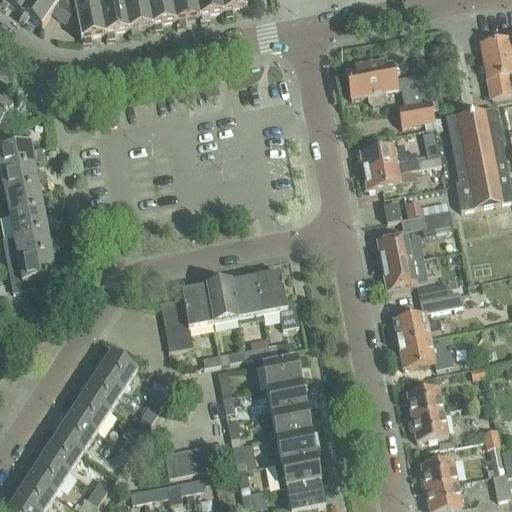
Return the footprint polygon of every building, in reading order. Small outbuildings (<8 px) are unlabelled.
[(22,19),(33,0),(5,0),(2,5),(3,7),(0,11),(0,14),(5,17),(9,10),(22,19)] [(50,18),(61,0),(33,0),(22,19),(23,20),(19,27),(25,30),(29,24),(42,32),(50,19),(50,18)] [(104,40),(97,1),(72,5),(64,0),(61,0),(50,18),(50,19),(68,30),(78,29),(81,45),(83,45),(85,52),(91,50),(90,43),(104,40)] [(128,36),(120,0),(100,0),(97,1),(104,40),(107,40),(108,47),(115,46),(114,39),(128,36)] [(151,31),(145,0),(120,0),(128,36),(130,35),(132,43),(138,41),(137,34),(151,31)] [(175,27),(170,0),(145,0),(151,31),(154,31),(155,38),(162,37),(161,29),(175,27)] [(199,22),(194,0),(170,0),(175,27),(177,26),(178,34),(186,32),(184,25),(199,22)] [(222,17),(218,0),(194,0),(199,22),(201,22),(202,29),(209,28),(208,20),(222,17)] [(247,13),(244,0),(218,0),(222,17),(224,17),(226,24),(233,23),(232,16),(247,13)] [(511,78),(511,61),(509,44),(482,49),(491,104),(511,100),(507,80),(511,78)] [(356,76),(345,78),(351,106),(368,102),(369,109),(373,112),(381,110),(383,106),(382,100),(401,96),(405,112),(397,113),(402,134),(423,130),(425,135),(435,134),(439,133),(438,124),(435,125),(433,115),(439,114),(432,78),(395,86),(391,69),(381,71),(380,66),(355,71),(356,76)] [(0,132),(12,114),(6,110),(11,103),(3,98),(0,102),(0,132)] [(511,206),(511,203),(495,112),(493,112),(494,115),(477,118),(475,111),(463,113),(464,120),(447,123),(447,120),(445,121),(457,187),(455,187),(460,216),(511,206)] [(35,171),(34,165),(42,163),(41,155),(31,157),(30,148),(0,153),(0,174),(0,177),(35,171)] [(427,165),(440,163),(437,150),(424,153),(426,164),(427,165)] [(418,168),(416,159),(395,163),(393,152),(360,159),(364,178),(418,168)] [(401,191),(399,180),(420,176),(441,172),(439,164),(418,168),(364,178),(368,198),(401,191)] [(39,193),(38,187),(46,186),(45,177),(36,179),(35,171),(0,177),(5,199),(39,193)] [(43,215),(42,209),(51,207),(49,199),(40,200),(39,193),(5,199),(9,221),(43,215)] [(453,234),(449,217),(447,217),(445,208),(420,213),(419,207),(404,210),(407,225),(404,225),(407,238),(422,235),(423,240),(453,234)] [(401,227),(397,210),(383,213),(387,229),(401,227)] [(46,231),(55,229),(54,221),(45,223),(43,215),(9,221),(13,243),(47,236),(46,231)] [(52,259),(51,253),(60,251),(58,242),(49,244),(47,236),(13,243),(17,266),(52,259)] [(421,258),(418,245),(409,247),(408,241),(377,248),(382,273),(413,267),(411,260),(421,258)] [(55,292),(53,282),(56,281),(55,275),(64,273),(62,264),(53,266),(52,259),(17,266),(22,288),(24,288),(26,296),(32,295),(32,296),(55,292)] [(426,285),(423,271),(414,273),(413,267),(382,273),(387,298),(418,292),(417,287),(426,285)] [(286,310),(282,292),(284,292),(283,288),(281,289),(280,279),(255,284),(262,321),(279,318),(282,336),(299,333),(294,309),(286,310)] [(262,321),(255,284),(230,288),(237,326),(262,321)] [(237,326),(230,288),(206,293),(213,330),(237,326)] [(418,301),(456,294),(455,288),(446,289),(417,295),(418,301)] [(213,330),(206,293),(181,298),(183,305),(185,317),(188,329),(189,335),(213,330)] [(462,312),(460,300),(458,301),(448,303),(419,307),(422,319),(425,319),(451,314),(462,312)] [(185,317),(183,305),(159,310),(162,322),(185,317)] [(35,313),(31,309),(23,310),(18,317),(16,316),(10,324),(25,334),(37,315),(35,313)] [(188,329),(185,317),(162,322),(164,333),(188,329)] [(441,336),(438,325),(427,327),(425,319),(422,319),(393,325),(398,350),(430,344),(429,338),(441,336)] [(190,340),(189,335),(188,329),(164,333),(166,345),(190,340)] [(192,353),(190,340),(166,345),(168,357),(185,354),(192,353)] [(433,360),(445,358),(443,347),(431,350),(430,344),(398,350),(403,376),(435,369),(433,360)] [(0,362),(4,365),(11,354),(0,347),(0,362)] [(293,356),(291,347),(276,350),(277,360),(293,356)] [(269,361),(268,352),(251,355),(253,364),(269,361)] [(245,366),(243,357),(227,360),(229,369),(245,366)] [(124,397),(138,376),(110,358),(97,379),(124,397)] [(220,370),(219,361),(202,364),(204,374),(220,370)] [(300,389),(295,364),(285,366),(284,365),(280,366),(280,367),(261,371),(266,396),(300,389)] [(485,383),(482,373),(470,376),(473,390),(486,387),(485,383)] [(232,403),(227,378),(218,380),(222,404),(232,403)] [(110,418),(123,398),(124,397),(97,379),(83,400),(110,418)] [(305,413),(300,389),(266,396),(271,420),(305,413)] [(447,442),(443,420),(437,393),(407,399),(417,448),(447,442)] [(97,439),(110,418),(83,400),(69,421),(97,439)] [(158,420),(164,410),(154,403),(147,413),(158,420)] [(235,419),(232,403),(222,404),(225,421),(235,419)] [(151,430),(158,420),(147,413),(141,423),(151,430)] [(310,438),(305,413),(271,420),(276,445),(310,438)] [(83,460),(96,440),(97,439),(69,421),(55,442),(83,460)] [(241,451),(236,427),(227,429),(232,453),(241,451)] [(130,462),(144,441),(129,431),(121,442),(126,445),(120,455),(130,462)] [(498,444),(496,435),(482,438),(483,443),(484,447),(498,444)] [(315,463),(310,438),(276,445),(281,469),(315,463)] [(69,481),(83,460),(55,442),(42,462),(69,481)] [(500,452),(498,444),(484,447),(486,455),(489,455),(500,452)] [(229,473),(224,450),(210,453),(215,476),(229,473)] [(244,468),(241,451),(232,453),(235,469),(244,468)] [(215,476),(210,453),(198,455),(203,479),(215,476)] [(124,471),(130,462),(120,455),(114,465),(124,471)] [(203,479),(198,455),(187,457),(191,481),(203,479)] [(511,482),(511,456),(501,458),(506,479),(507,484),(511,482)] [(191,481),(187,457),(175,459),(180,483),(191,481)] [(180,483),(175,459),(164,462),(169,485),(180,483)] [(461,511),(457,489),(452,465),(451,465),(450,460),(444,461),(441,464),(442,467),(421,471),(428,511),(461,511)] [(55,501),(69,481),(42,462),(28,483),(55,501)] [(319,487),(315,463),(281,469),(283,483),(277,484),(279,495),(319,487)] [(251,501),(246,475),(237,478),(241,503),(251,501)] [(511,504),(507,484),(506,479),(492,482),(497,507),(511,504)] [(26,511),(48,511),(55,501),(28,483),(14,504),(26,511)] [(104,503),(110,493),(100,486),(93,496),(104,503)] [(204,497),(202,486),(190,488),(192,500),(204,497)] [(322,511),(324,511),(319,487),(279,495),(279,496),(286,494),(289,511),(322,511)] [(192,500),(190,488),(178,490),(181,502),(192,500)] [(156,507),(153,495),(142,497),(145,509),(156,507)] [(97,511),(104,503),(93,496),(87,506),(85,505),(80,511),(97,511)] [(145,509),(142,497),(130,500),(132,511),(145,509)] [(253,511),(251,501),(241,503),(243,511),(253,511)]
